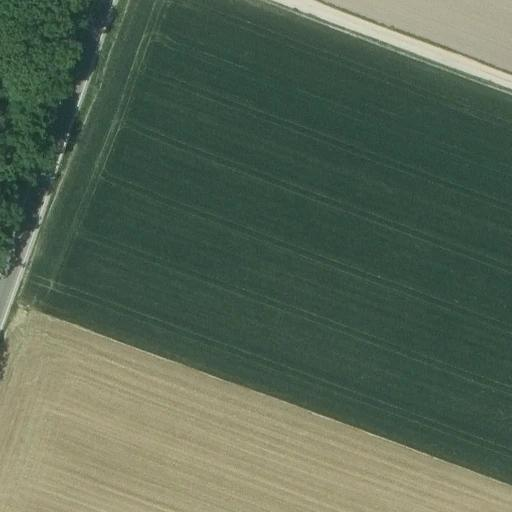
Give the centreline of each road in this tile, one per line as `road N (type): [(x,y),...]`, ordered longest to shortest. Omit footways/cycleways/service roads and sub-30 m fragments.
road 1 (tertiary): [(0,302),(106,0)]
road 2 (track): [(511,88),(281,0)]
